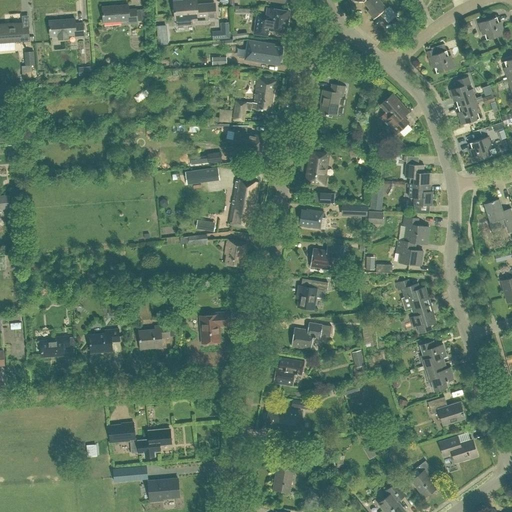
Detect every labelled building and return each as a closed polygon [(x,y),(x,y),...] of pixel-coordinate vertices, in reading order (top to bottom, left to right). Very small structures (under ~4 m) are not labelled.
[(192,25),(192,18),(194,18),(194,20),(216,19),(215,3),(197,4),(196,0),(183,0),(173,1),(175,19),(176,19),(176,26),(192,25)] [(382,12),(387,8),(379,0),(353,0),(353,1),(362,1),(369,9),(367,11),(374,19),(382,12)] [(129,9),(128,4),(102,6),(103,22),(128,20),(128,23),(138,23),(137,9),(129,9)] [(289,11),(267,7),(266,16),(257,14),(254,33),(267,35),(268,29),(285,32),(289,11)] [(505,33),(499,16),(478,23),(484,40),(505,33)] [(69,39),(68,35),(75,34),(75,37),(84,37),(83,23),(75,23),(75,18),(49,20),(50,36),(57,36),(57,40),(69,39)] [(22,28),(22,23),(0,24),(0,42),(30,40),(29,27),(22,28)] [(214,30),(216,40),(230,38),(228,27),(214,30)] [(275,44),(248,39),(244,59),(280,65),(283,47),(274,46),(275,44)] [(444,44),(444,43),(430,48),(431,50),(426,51),(434,74),(455,67),(449,49),(446,50),(444,44)] [(164,54),(186,53),(185,45),(164,46),(164,54)] [(34,65),(33,51),(25,52),(25,65),(34,65)] [(507,79),(511,77),(511,58),(501,62),(507,79)] [(91,74),(91,67),(78,68),(79,75),(91,74)] [(476,100),(482,98),(481,95),(475,97),(468,76),(456,80),(458,87),(449,90),(455,107),(476,100)] [(277,79),(258,77),(254,102),(252,102),(251,108),(271,111),(274,85),(276,86),(277,79)] [(346,86),(331,84),(330,91),(322,89),(318,113),(336,116),(339,97),(344,98),(346,86)] [(408,111),(393,93),(380,105),(390,116),(384,122),(395,134),(409,122),(403,116),(408,111)] [(483,100),(482,98),(476,100),(455,107),(461,124),(482,117),(477,102),(483,100)] [(247,102),(235,100),(231,120),(244,122),(247,102)] [(246,133),(248,125),(233,125),(232,131),(235,131),(232,147),(261,152),(264,136),(246,133)] [(13,130),(7,131),(8,141),(14,141),(14,143),(19,143),(18,132),(13,132),(13,130)] [(0,141),(8,141),(7,131),(0,131),(0,141)] [(492,149),(488,136),(467,143),(473,161),(496,153),(495,148),(492,149)] [(332,155),(311,151),(306,181),(326,184),(328,172),(325,172),(327,160),(331,161),(332,155)] [(221,161),(220,152),(205,154),(206,163),(221,161)] [(410,177),(410,183),(428,184),(428,172),(423,172),(424,165),(406,164),(405,177),(410,177)] [(217,167),(208,168),(210,181),(218,180),(217,167)] [(259,182),(236,178),(233,198),(229,226),(235,228),(235,224),(249,227),(253,201),(256,201),(259,182)] [(428,184),(410,183),(409,197),(414,197),(414,204),(432,205),(432,191),(427,191),(428,184)] [(383,209),(388,187),(380,185),(375,208),(383,209)] [(334,194),(316,193),(316,203),(334,203),(334,194)] [(0,208),(10,208),(9,194),(0,195),(0,208)] [(503,211),(499,199),(484,203),(491,222),(500,219),(501,222),(508,220),(511,231),(511,230),(511,210),(511,208),(503,211)] [(324,210),(308,208),(307,210),(302,209),(299,225),(325,229),(326,220),(323,220),(324,210)] [(384,219),(384,212),(372,213),(372,220),(384,219)] [(405,240),(415,242),(426,244),(429,226),(417,224),(418,218),(405,216),(404,225),(408,225),(405,240)] [(196,219),(195,229),(206,231),(207,221),(196,219)] [(246,242),(227,238),(225,253),(227,254),(225,264),(242,267),(246,242)] [(414,249),(415,242),(405,240),(399,239),(398,247),(401,248),(399,262),(420,265),(422,251),(414,249)] [(341,245),(327,243),(326,250),(313,248),(310,266),(330,270),(332,258),(339,259),(341,245)] [(511,269),(504,271),(506,279),(501,280),(507,302),(511,300),(511,269)] [(409,296),(413,309),(430,304),(425,286),(419,288),(417,283),(410,285),(408,279),(396,282),(398,289),(402,288),(405,298),(409,296)] [(300,294),(298,306),(314,309),(316,296),(322,297),(324,289),(327,290),(328,282),(312,280),(311,287),(299,285),(298,293),(300,294)] [(430,304),(413,309),(415,315),(411,317),(413,325),(417,324),(420,332),(432,329),(430,323),(436,321),(430,304)] [(231,324),(230,311),(213,313),(213,315),(199,316),(201,331),(202,331),(203,342),(220,340),(219,325),(231,324)] [(332,324),(333,316),(309,318),(307,329),(294,327),(291,346),(311,349),(313,337),(320,338),(321,335),(328,336),(330,325),(332,324)] [(168,325),(168,324),(155,325),(155,329),(139,330),(140,348),(162,346),(161,337),(169,336),(169,335),(175,335),(174,325),(168,325)] [(120,341),(119,328),(105,329),(105,333),(89,334),(90,352),(112,350),(112,341),(120,341)] [(27,356),(25,332),(12,333),(13,356),(27,356)] [(70,348),(69,336),(61,336),(61,339),(41,340),(42,356),(64,354),(63,348),(70,348)] [(422,359),(425,368),(444,362),(442,356),(446,355),(442,344),(434,346),(433,341),(420,345),(424,358),(422,359)] [(363,350),(354,352),(359,367),(368,364),(363,350)] [(305,361),(291,358),(281,357),(280,364),(276,364),(273,382),(293,386),(295,373),(302,375),(305,361)] [(444,362),(425,368),(428,378),(430,377),(434,390),(447,387),(445,381),(453,378),(450,367),(446,368),(444,362)] [(363,387),(347,391),(353,412),(369,407),(363,387)] [(447,405),(444,396),(427,401),(431,413),(438,411),(439,414),(440,414),(443,423),(452,420),(453,421),(464,417),(462,408),(463,408),(460,401),(447,405)] [(301,411),(272,406),(272,408),(269,408),(267,425),(271,425),(270,433),(297,437),(301,411)] [(135,440),(134,422),(108,424),(110,442),(135,440)] [(135,440),(130,441),(131,453),(139,452),(145,452),(145,456),(154,455),(154,451),(160,450),(159,444),(171,443),(170,428),(149,430),(150,439),(135,440)] [(459,443),(457,436),(439,442),(443,455),(452,453),(455,462),(477,455),(472,439),(459,443)] [(300,461),(286,459),(285,465),(277,464),(273,489),(290,492),(293,470),(298,471),(300,461)] [(437,486),(430,477),(435,473),(426,460),(416,467),(420,473),(412,479),(424,496),(437,486)] [(178,478),(148,481),(150,501),(163,500),(163,498),(180,496),(178,478)] [(405,494),(396,483),(387,490),(390,494),(378,503),(385,511),(403,511),(405,511),(397,500),(405,494)]
